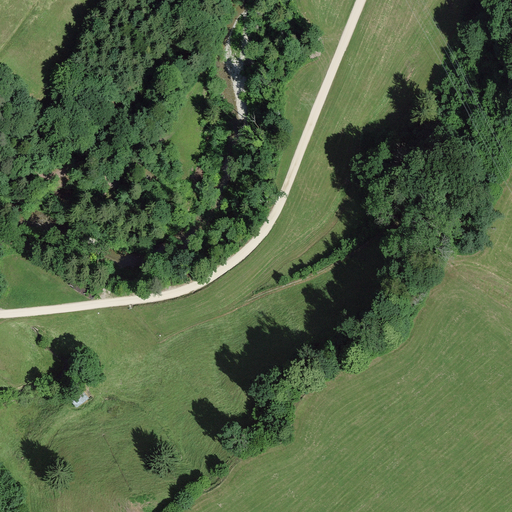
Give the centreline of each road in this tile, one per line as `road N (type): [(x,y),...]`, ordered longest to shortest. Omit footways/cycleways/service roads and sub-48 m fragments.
road 1 (track): [(108,0),(56,90),(35,171),(60,175),(77,166),(111,107),(123,107),(107,185),(167,149),(227,0)]
road 2 (track): [(361,0),(278,207),(246,250),(202,282),(168,294),(0,314)]
